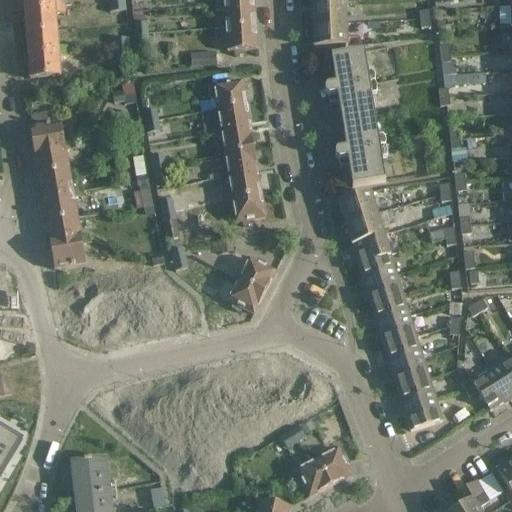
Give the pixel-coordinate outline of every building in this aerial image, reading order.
[(23,0),(25,12),(64,9),(63,5),(54,6),(53,0),(23,0)] [(111,14),(124,13),(124,4),(110,5),(111,14)] [(312,27),(346,26),(345,4),(311,6),(312,27)] [(225,30),(255,28),(253,5),(214,8),(215,12),(224,12),(225,30)] [(26,35),(56,32),(55,16),(64,15),(64,9),(25,12),(26,35)] [(419,21),(429,20),(428,11),(418,12),(419,21)] [(429,20),(419,21),(420,30),(430,29),(429,20)] [(444,22),(435,23),(437,34),(445,33),(444,22)] [(134,37),(146,36),(146,25),(134,26),(134,37)] [(346,26),(312,27),(313,50),(347,49),(346,26)] [(255,28),(225,30),(226,54),(233,53),(233,56),(243,56),(243,53),(256,52),(255,28)] [(28,57),(68,53),(67,49),(58,50),(56,32),(26,35),(28,57)] [(135,48),(147,47),(146,36),(134,37),(135,48)] [(127,40),(113,41),(113,50),(127,49),(127,40)] [(448,47),(438,48),(439,57),(449,56),(448,47)] [(114,59),(128,57),(127,49),(113,50),(114,59)] [(68,53),(28,57),(30,80),(60,78),(58,61),(68,60),(68,53)] [(336,92),(369,86),(364,54),(330,59),(336,92)] [(216,55),(191,56),(192,69),(217,68),(216,55)] [(440,66),(450,65),(449,56),(439,57),(440,66)] [(216,112),(246,107),(242,83),(229,85),(229,81),(219,82),(219,87),(212,88),(216,112)] [(369,86),(336,92),(341,124),(374,119),(369,86)] [(438,100),(448,99),(447,90),(437,91),(438,100)] [(448,99),(438,100),(439,109),(449,108),(448,99)] [(211,136),(249,129),(246,107),(216,112),(219,130),(211,131),(211,136)] [(144,113),(146,123),(158,121),(156,111),(144,113)] [(346,157),(379,151),(374,119),(341,124),(346,157)] [(158,121),(146,123),(148,134),(160,132),(158,121)] [(33,154),(72,147),(71,144),(63,145),(60,125),(39,128),(29,130),(33,154)] [(223,157),(253,152),(249,129),(211,136),(212,141),(220,140),(223,157)] [(458,133),(448,134),(449,143),(459,142),(458,133)] [(450,152),(460,151),(459,142),(449,143),(450,152)] [(37,178),(68,172),(65,154),(73,152),(72,147),(33,154),(37,178)] [(379,151),(346,157),(352,189),(385,184),(379,151)] [(218,180),(257,174),(253,152),(223,157),(226,174),(218,176),(218,180)] [(151,157),(153,168),(165,166),(163,155),(151,157)] [(165,166),(153,168),(155,179),(167,177),(165,166)] [(41,201),(80,194),(79,190),(71,192),(68,172),(37,178),(41,201)] [(135,183),(146,180),(145,174),(134,177),(135,183)] [(231,201),(260,196),(257,174),(218,180),(219,185),(228,184),(231,201)] [(463,176),(453,177),(454,186),(464,185),(463,176)] [(146,180),(135,183),(136,188),(147,186),(146,180)] [(455,195),(465,194),(464,185),(454,186),(455,195)] [(448,186),(438,187),(439,196),(449,195),(448,186)] [(45,224),(76,218),(73,200),(81,199),(80,194),(41,201),(45,224)] [(344,226),(376,216),(370,195),(338,205),(344,226)] [(440,205),(450,204),(449,195),(439,196),(440,205)] [(260,196),(231,201),(235,225),(241,223),(242,228),(252,226),(252,222),(264,220),(260,196)] [(160,202),(162,213),(173,211),(172,200),(160,202)] [(175,222),(173,211),(162,213),(163,224),(175,222)] [(351,247),(383,237),(376,216),(344,226),(351,247)] [(50,247),(88,240),(88,238),(80,239),(76,218),(45,224),(50,247)] [(468,219),(458,220),(459,229),(469,228),(468,219)] [(460,238),(470,237),(469,228),(459,229),(460,238)] [(431,244),(444,240),(454,239),(453,230),(443,231),(428,236),(431,244)] [(357,267),(389,257),(383,237),(351,247),(357,267)] [(445,249),(455,248),(454,239),(444,240),(445,249)] [(88,240),(50,247),(54,271),(64,269),(84,266),(81,247),(89,245),(88,240)] [(173,262),(185,260),(183,249),(171,251),(173,262)] [(463,263),(473,262),(472,253),(462,254),(463,263)] [(151,263),(162,261),(161,255),(150,257),(151,263)] [(364,288),(396,278),(389,257),(357,267),(364,288)] [(185,260),(173,262),(176,273),(187,270),(185,260)] [(162,261),(151,263),(153,269),(163,267),(162,261)] [(473,262),(463,263),(464,272),(474,271),(473,262)] [(458,274),(448,275),(449,284),(459,283),(458,274)] [(370,309),(402,298),(396,278),(364,288),(370,309)] [(450,293),(460,292),(459,283),(449,284),(450,293)] [(377,329),(409,319),(402,298),(370,309),(377,329)] [(511,300),(510,298),(502,304),(507,312),(511,308),(511,300)] [(482,302),(474,307),(479,315),(487,310),(482,302)] [(472,320),(479,315),(474,307),(467,311),(472,320)] [(383,350),(415,340),(409,319),(377,329),(383,350)] [(450,329),(460,330),(460,321),(450,320),(450,329)] [(459,339),(460,330),(450,329),(449,338),(459,339)] [(390,370),(422,360),(415,340),(383,350),(390,370)] [(396,391),(428,381),(422,360),(390,370),(396,391)] [(508,401),(511,398),(511,366),(508,361),(490,372),(508,401)] [(471,384),(472,387),(477,394),(489,413),(508,401),(490,372),(471,384)] [(0,397),(11,396),(8,378),(0,378),(0,397)] [(464,392),(472,387),(471,384),(468,380),(459,385),(464,392)] [(403,412),(435,401),(428,381),(396,391),(403,412)] [(472,387),(464,392),(469,400),(477,394),(472,387)] [(435,401),(403,412),(410,433),(442,423),(435,401)] [(0,474),(20,440),(0,427),(0,474)] [(290,434),(296,445),(306,440),(299,429),(290,434)] [(287,450),(296,445),(290,434),(281,439),(287,450)] [(316,463),(330,488),(351,477),(345,466),(349,464),(345,455),(341,457),(338,451),(316,463)] [(75,511),(111,511),(105,460),(70,464),(75,511)] [(511,497),(511,460),(495,471),(511,497)] [(308,499),(330,488),(316,463),(295,474),(298,480),(294,482),(298,490),(303,488),(308,499)] [(477,511),(477,510),(488,503),(476,484),(453,499),(459,509),(454,511),(477,511)] [(151,501),(162,499),(160,489),(149,491),(151,501)] [(162,499),(151,501),(153,511),(164,509),(162,499)] [(257,511),(287,511),(289,509),(276,506),(277,501),(267,499),(266,503),(260,501),(257,511)]
